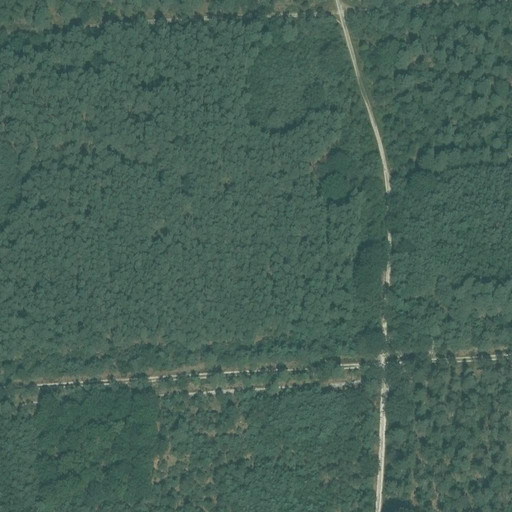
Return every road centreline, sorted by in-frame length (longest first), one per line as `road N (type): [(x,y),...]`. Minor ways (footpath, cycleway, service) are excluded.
road 1 (unknown): [(0,402),(511,370)]
road 2 (track): [(0,383),(511,352)]
road 3 (track): [(0,29),(511,1)]
road 4 (track): [(373,511),(385,178)]
road 5 (track): [(334,0),(385,178)]
road 6 (track): [(385,178),(511,168)]
